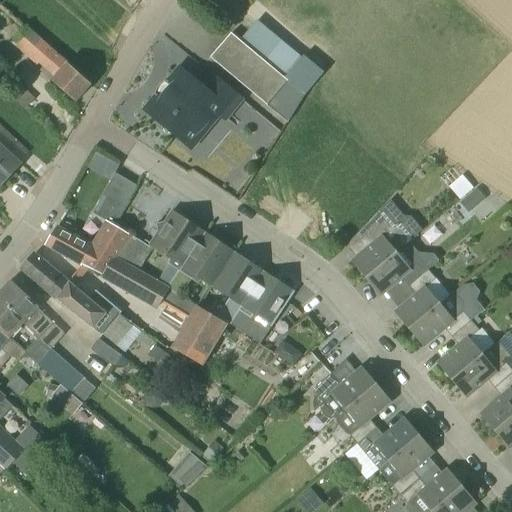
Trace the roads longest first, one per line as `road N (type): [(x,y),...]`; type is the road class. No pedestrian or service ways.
road 1 (residential): [(511,505),(319,273),(90,132)]
road 2 (residential): [(0,270),(34,229),(90,132)]
road 3 (residential): [(90,132),(164,0)]
